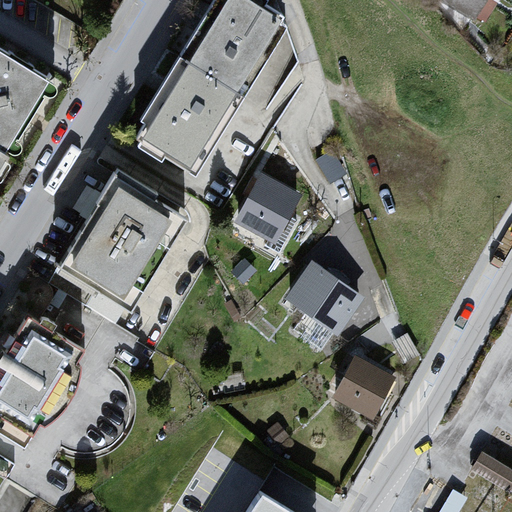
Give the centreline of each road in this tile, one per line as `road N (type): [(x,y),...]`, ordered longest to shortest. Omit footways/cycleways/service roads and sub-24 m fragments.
road 1 (residential): [(0,259),(160,0)]
road 2 (residential): [(360,511),(511,258)]
